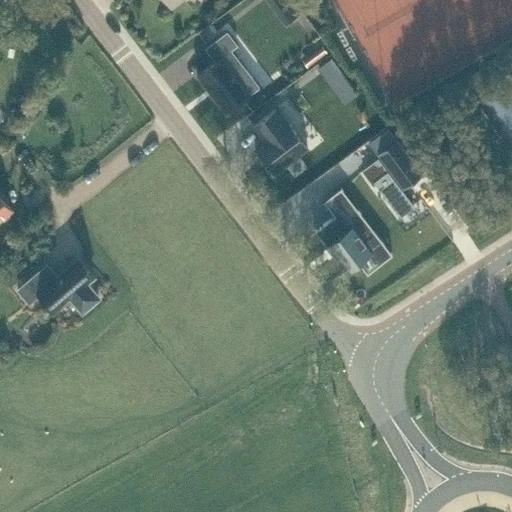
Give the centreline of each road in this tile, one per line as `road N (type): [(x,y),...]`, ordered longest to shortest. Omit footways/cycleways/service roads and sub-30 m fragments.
road 1 (tertiary): [(374,359),(349,348),(314,306),(86,0)]
road 2 (tertiary): [(374,359),(402,327),(511,255)]
